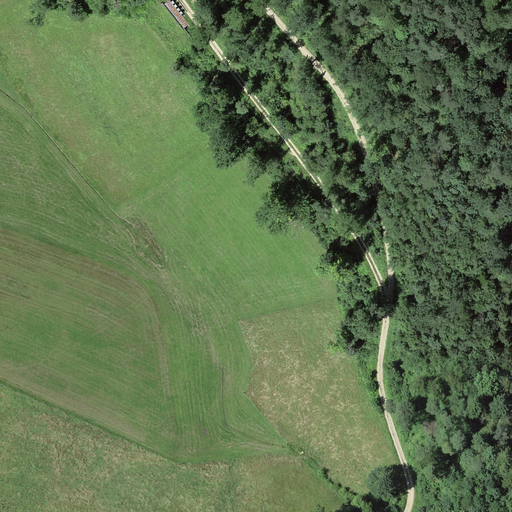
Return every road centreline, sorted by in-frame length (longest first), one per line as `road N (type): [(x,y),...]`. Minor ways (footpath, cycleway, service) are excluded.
road 1 (track): [(407,511),(415,496),(382,391),(391,274),(374,168),(329,83),(257,0)]
road 2 (track): [(389,304),(319,184),(179,0)]
